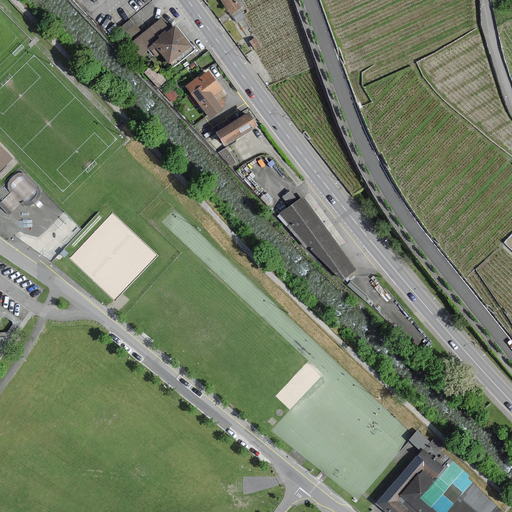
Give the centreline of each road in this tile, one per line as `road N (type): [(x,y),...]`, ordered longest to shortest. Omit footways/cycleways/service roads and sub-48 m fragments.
road 1 (primary): [(187,0),(329,190),(511,402)]
road 2 (tertiary): [(309,0),(379,176),(511,352)]
road 3 (unclassified): [(0,246),(304,482)]
